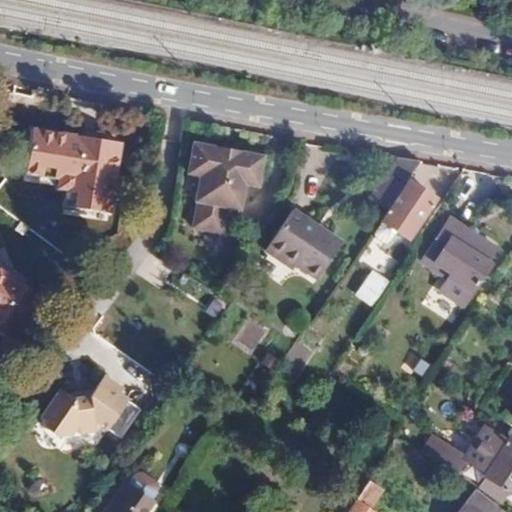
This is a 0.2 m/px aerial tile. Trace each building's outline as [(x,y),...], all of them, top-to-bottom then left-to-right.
[(120,142),(30,130),(24,176),(56,180),(54,192),(72,194),(70,209),(110,214),(120,142)] [(262,159),(193,146),(187,175),(200,178),(196,203),(198,204),(193,229),(222,235),(227,210),(239,211),(244,186),(257,189),(262,159)] [(388,210),(417,168),(398,165),(374,200),(388,210)] [(435,203),(411,186),(383,225),(397,235),(407,242),(435,203)] [(342,248),(293,213),(267,251),(295,271),(298,267),(318,281),(342,248)] [(431,251),(423,263),(472,295),(490,268),(485,265),(495,251),(451,222),(431,251)] [(397,235),(383,225),(376,237),(376,241),(385,248),(389,247),(397,235)] [(157,289),(171,265),(131,240),(117,264),(157,289)] [(0,321),(27,284),(0,264),(0,321)] [(388,282),(375,273),(368,284),(381,292),(388,282)] [(74,404),(60,394),(42,419),(43,420),(45,431),(59,439),(69,437),(70,438),(75,430),(81,434),(96,431),(99,425),(107,430),(126,401),(118,395),(121,390),(101,377),(88,398),(74,404)] [(511,434),(509,440),(492,430),(472,461),(490,471),(487,475),(511,490),(511,434)] [(144,511),(155,497),(128,478),(104,511),(144,511)] [(385,489),(373,480),(360,496),(364,498),(374,505),(385,489)] [(288,511),(292,505),(260,487),(247,511),(288,511)] [(501,511),(473,492),(458,511),(501,511)] [(374,505),(364,498),(354,511),(381,511),(382,511),(374,505)]
